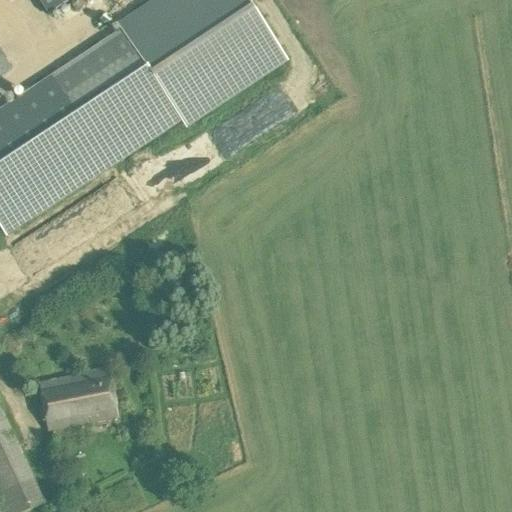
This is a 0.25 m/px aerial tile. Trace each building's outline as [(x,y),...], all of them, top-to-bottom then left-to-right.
[(186,130),(288,62),(247,0),(153,0),(116,25),(120,30),(50,77),(52,81),(0,114),(0,228),(4,234),(108,165),(111,169),(182,123),(186,130)] [(37,0),(48,16),(72,0),(37,0)] [(68,41),(92,25),(76,2),(52,19),(68,41)] [(0,78),(12,71),(0,53),(0,78)] [(289,93),(155,166),(167,189),(244,147),(239,139),(297,107),(289,93)] [(126,176),(142,207),(164,196),(149,165),(126,176)] [(49,432),(117,418),(107,369),(82,374),(83,377),(39,386),(49,432)] [(0,411),(0,437),(10,432),(0,411)] [(0,511),(27,511),(44,504),(27,468),(0,481),(0,511)]
